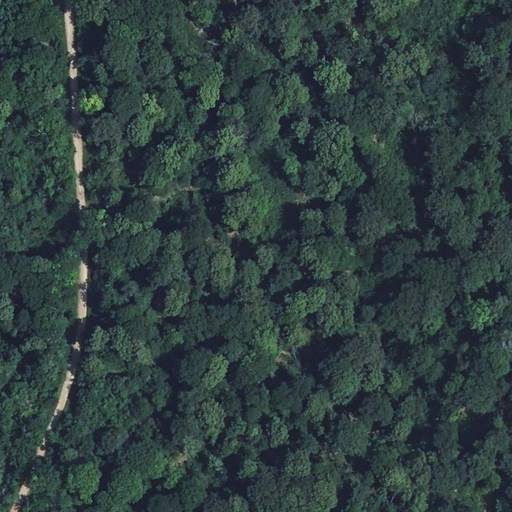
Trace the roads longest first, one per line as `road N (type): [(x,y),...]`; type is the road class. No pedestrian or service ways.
road 1 (track): [(67,0),(84,259),(79,320),(64,394),(15,511)]
road 2 (track): [(486,511),(511,355)]
